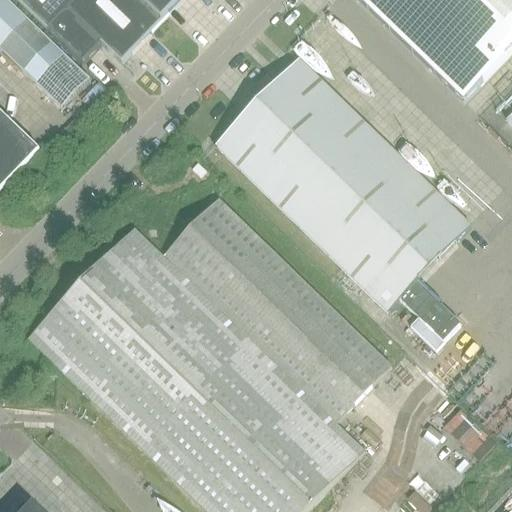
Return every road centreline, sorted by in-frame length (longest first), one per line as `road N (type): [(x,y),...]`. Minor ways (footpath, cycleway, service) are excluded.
road 1 (unclassified): [(0,287),(278,0)]
road 2 (unknown): [(311,0),(504,190),(511,280)]
